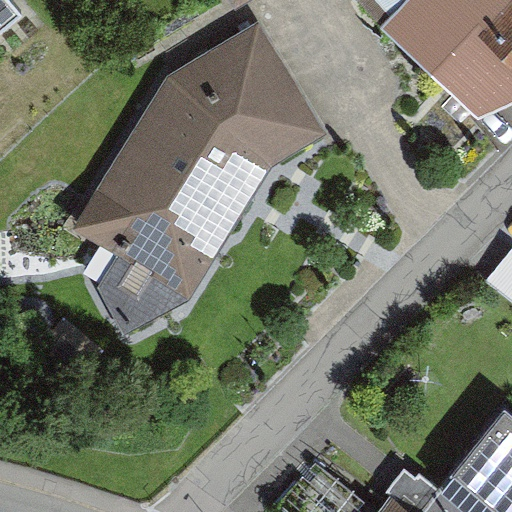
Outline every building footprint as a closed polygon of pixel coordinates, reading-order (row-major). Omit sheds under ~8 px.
[(0,0),(0,35),(24,14),(11,0),(0,0)] [(230,0),(235,9),(251,0),(230,0)] [(376,0),(391,16),(405,0),(376,0)] [(511,0),(405,0),(391,16),(379,28),(480,119),(511,105),(511,0)] [(261,21),(170,77),(72,231),(119,256),(100,288),(127,335),(191,300),(273,166),(329,135),(261,21)] [(511,249),(487,282),(511,302),(511,249)] [(511,511),(511,415),(505,410),(441,490),(421,474),(415,477),(405,469),(387,493),(392,497),(411,511),(511,511)] [(411,511),(392,497),(379,511),(411,511)]
